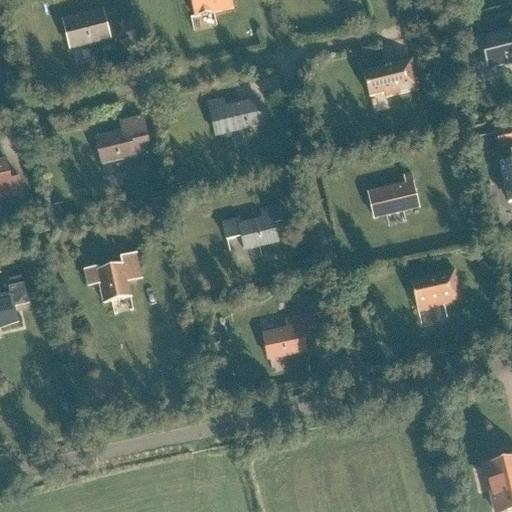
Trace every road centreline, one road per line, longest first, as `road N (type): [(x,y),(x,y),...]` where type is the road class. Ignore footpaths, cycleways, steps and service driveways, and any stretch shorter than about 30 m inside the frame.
road 1 (residential): [(363,396),(0,477)]
road 2 (residential): [(282,57),(363,396)]
road 3 (residential): [(31,117),(282,57)]
road 4 (residential): [(282,57),(398,31),(412,0)]
road 5 (residential): [(511,363),(363,396)]
